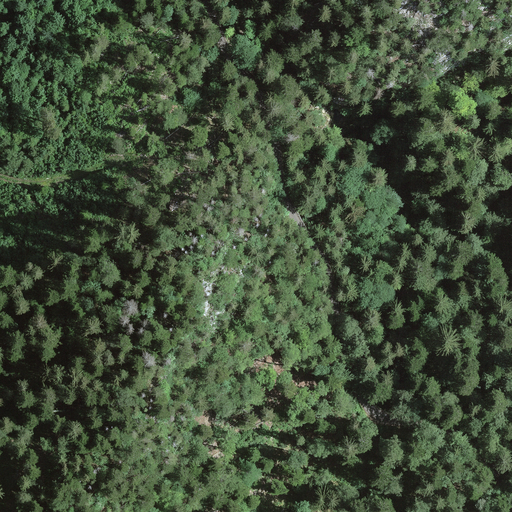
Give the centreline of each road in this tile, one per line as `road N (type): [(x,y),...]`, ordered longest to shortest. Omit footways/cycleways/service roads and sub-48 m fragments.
road 1 (track): [(206,0),(230,65),(261,103),(284,202),(322,261),(340,345),(364,406),(377,417),(464,439),(511,499)]
road 2 (track): [(0,175),(35,183),(135,158)]
